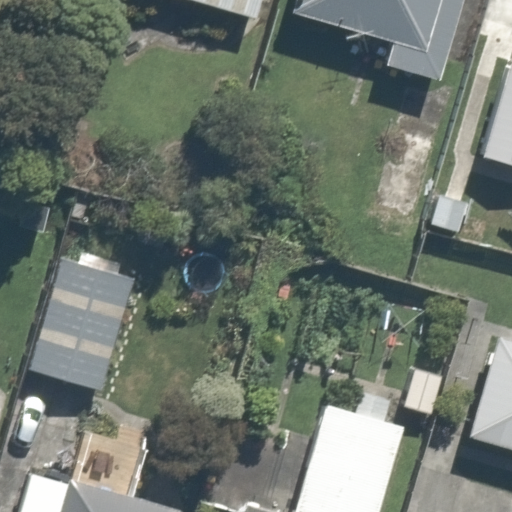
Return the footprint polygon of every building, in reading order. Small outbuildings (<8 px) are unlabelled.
[(183,0),(241,17),(245,0),(183,0)] [(275,0),(272,18),(365,40),(359,62),(431,79),(450,0),(275,0)] [(486,75),(462,153),(511,168),(511,78),(511,82),(486,75)] [(420,193),(433,141),(377,128),(355,219),(451,242),(461,203),(420,193)] [(122,268),(48,245),(12,362),(86,385),(122,268)] [(511,337),(486,329),(455,433),(511,449),(511,337)] [(358,511),(386,417),(305,394),(270,511),(265,511),(218,498),(214,511),(358,511)] [(161,511),(163,507),(8,461),(0,489),(0,511),(161,511)]
